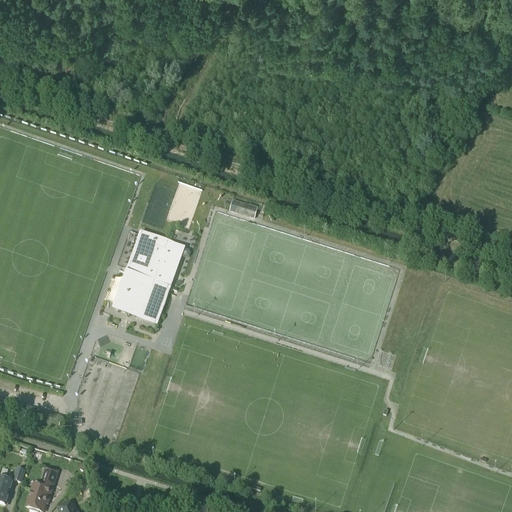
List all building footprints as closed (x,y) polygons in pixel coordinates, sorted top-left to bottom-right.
[(258,210),(238,204),(233,202),(230,212),(255,219),(258,210)] [(182,251),(142,237),(116,310),(126,314),(126,315),(129,317),(130,315),(155,324),(182,251)] [(27,408),(24,419),(58,430),(62,420),(27,408)] [(49,500),(58,474),(46,470),(41,483),(45,485),(44,490),(40,488),(38,496),(31,494),(26,510),(30,511),(29,511),(42,511),(47,500),(49,500)] [(24,473),(17,471),(13,483),(21,485),(24,473)] [(86,471),(82,476),(85,479),(86,477),(87,487),(91,486),(89,473),(86,471)] [(13,485),(0,481),(0,505),(6,508),(13,485)] [(74,511),(71,503),(57,510),(57,511),(74,511)]
